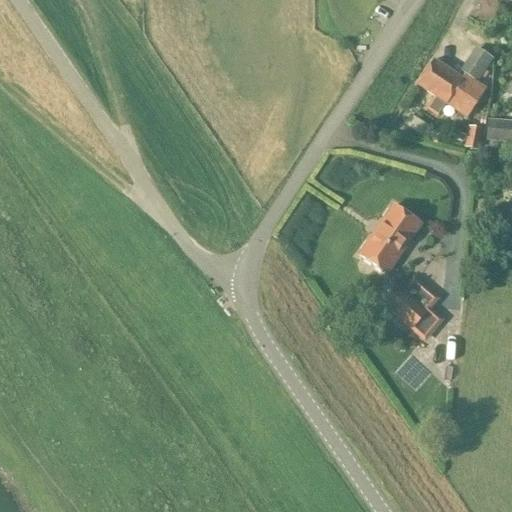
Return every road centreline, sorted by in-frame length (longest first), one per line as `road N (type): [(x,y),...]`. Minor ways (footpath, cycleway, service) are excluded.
road 1 (unclassified): [(243,281),(191,254),(18,0)]
road 2 (unclassified): [(243,281),(262,233),(413,0)]
road 3 (unclassified): [(383,511),(254,328),(243,281)]
road 4 (track): [(152,205),(0,80)]
road 5 (track): [(133,165),(86,0)]
